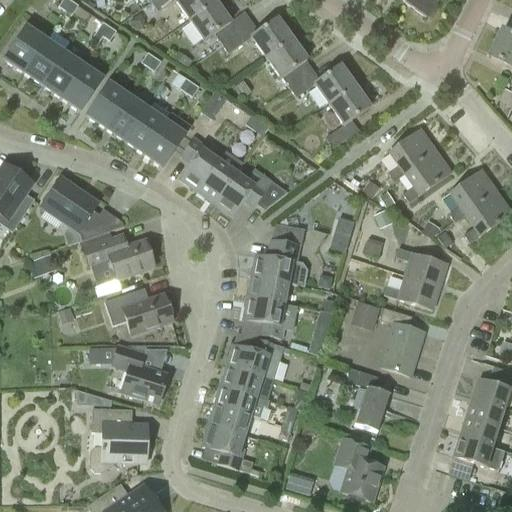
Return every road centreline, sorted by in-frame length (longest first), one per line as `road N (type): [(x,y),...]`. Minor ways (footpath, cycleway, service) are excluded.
road 1 (residential): [(252,511),(183,488),(172,475),(172,448),(218,289),(214,258),(196,229),(161,202),(88,168),(0,143)]
road 2 (residential): [(400,511),(470,299),(511,262)]
road 3 (residential): [(444,73),(324,0)]
